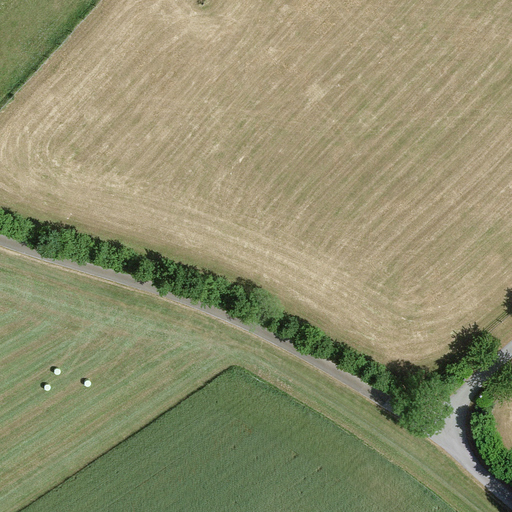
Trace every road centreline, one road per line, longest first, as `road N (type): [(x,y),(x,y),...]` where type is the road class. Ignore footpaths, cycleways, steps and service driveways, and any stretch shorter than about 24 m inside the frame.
road 1 (track): [(460,454),(342,374),(174,294),(0,239)]
road 2 (unclassified): [(511,499),(460,454),(453,416),(467,390),(511,347)]
